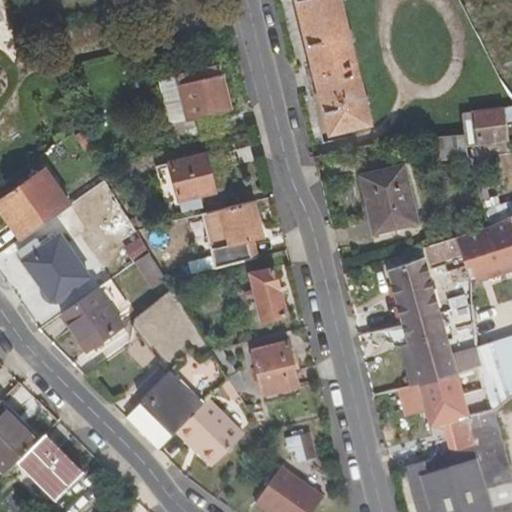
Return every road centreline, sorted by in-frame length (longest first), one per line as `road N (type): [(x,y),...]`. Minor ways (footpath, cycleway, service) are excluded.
road 1 (residential): [(253,0),(375,511)]
road 2 (residential): [(0,300),(28,348),(187,511)]
